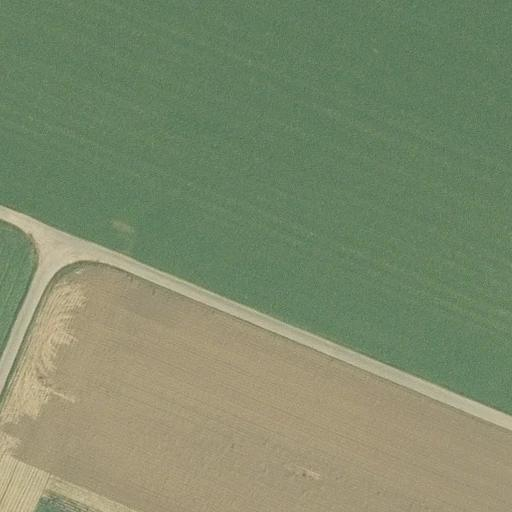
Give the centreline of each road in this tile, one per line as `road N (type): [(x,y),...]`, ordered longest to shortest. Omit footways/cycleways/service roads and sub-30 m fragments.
road 1 (track): [(511,422),(0,213)]
road 2 (track): [(0,383),(59,238)]
